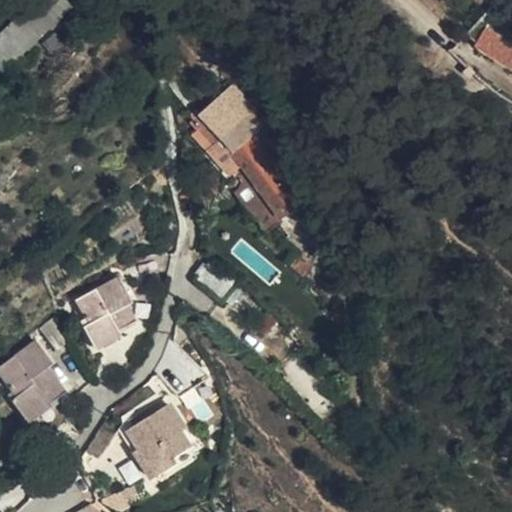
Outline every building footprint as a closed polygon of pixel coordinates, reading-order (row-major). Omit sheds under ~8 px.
[(39,0),(0,48),(0,66),(10,76),(26,62),(21,52),(71,5),(66,0),(39,0)] [(511,65),(511,42),(488,27),(478,43),(511,65)] [(220,98),(243,122),(254,112),(228,83),(217,94),(220,98)] [(248,129),(243,122),(220,98),(204,113),(227,138),(220,146),(240,169),(242,167),(282,218),(304,202),(262,146),(248,129)] [(229,176),(240,169),(220,146),(227,138),(204,113),(191,124),(197,130),(192,136),(229,176)] [(287,261),(304,275),(312,264),(297,252),(287,261)] [(237,283),(210,263),(197,279),(224,300),(237,283)] [(81,321),(97,350),(121,337),(118,332),(137,322),(129,306),(133,303),(119,277),(75,300),(85,319),(81,321)] [(209,377),(173,339),(173,340),(157,372),(179,396),(209,377)] [(11,398),(30,423),(52,408),(51,404),(67,392),(49,368),(53,365),(35,340),(0,367),(0,374),(14,395),(11,398)] [(154,480),(177,464),(173,459),(190,447),(180,432),(185,428),(169,405),(128,432),(140,451),(136,454),(154,480)]
